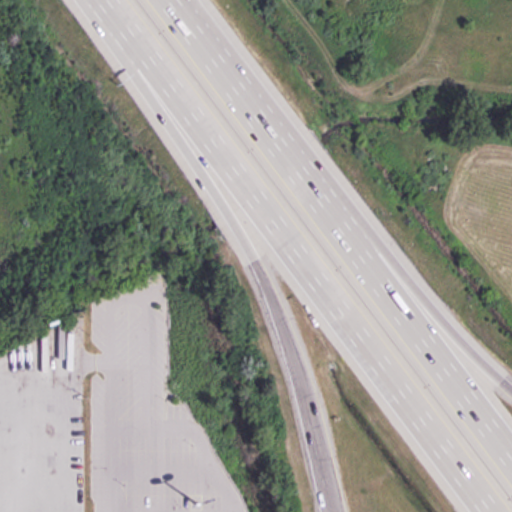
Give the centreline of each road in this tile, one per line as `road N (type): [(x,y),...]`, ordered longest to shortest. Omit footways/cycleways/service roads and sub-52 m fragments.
road 1 (motorway): [(100,0),(482,511)]
road 2 (motorway): [(511,456),(172,0)]
road 3 (motorway): [(144,58),(297,358),(333,511)]
road 4 (motorway): [(511,394),(347,237)]
